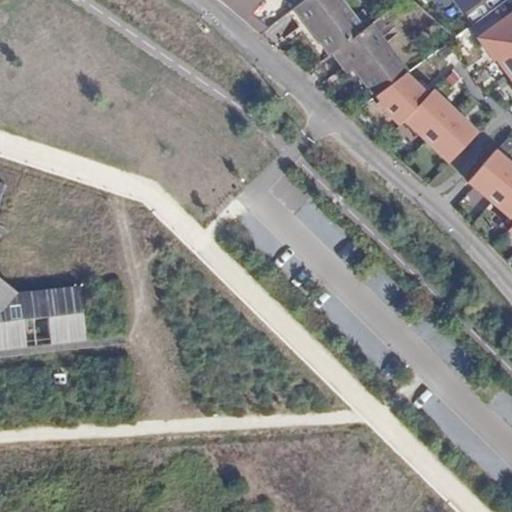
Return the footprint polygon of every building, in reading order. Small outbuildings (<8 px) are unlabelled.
[(222,0),(249,22),(265,4),(258,0),(222,0)] [(339,0),(297,0),(293,4),(331,51),(361,27),(339,0)] [(453,0),(460,9),(474,0),(453,0)] [(511,14),(478,39),(511,85),(511,14)] [(367,24),(336,49),(375,96),(405,71),(367,24)] [(411,70),(380,101),(447,163),(480,132),(411,70)] [(511,160),(498,148),(468,180),(511,216),(511,226),(510,231),(511,232),(511,160)] [(0,348),(85,342),(79,284),(18,289),(0,273),(0,196),(6,183),(0,180),(0,348)] [(416,401),(435,416),(444,403),(425,389),(416,401)]
